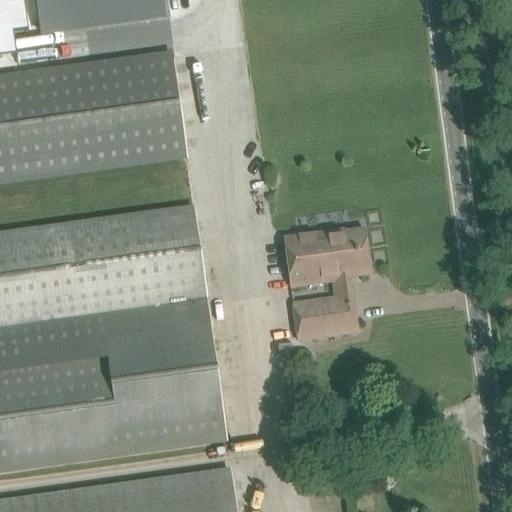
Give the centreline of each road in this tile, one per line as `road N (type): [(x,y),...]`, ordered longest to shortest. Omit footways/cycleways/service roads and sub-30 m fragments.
road 1 (unclassified): [(501,511),(434,0)]
road 2 (unknown): [(259,450),(0,485)]
